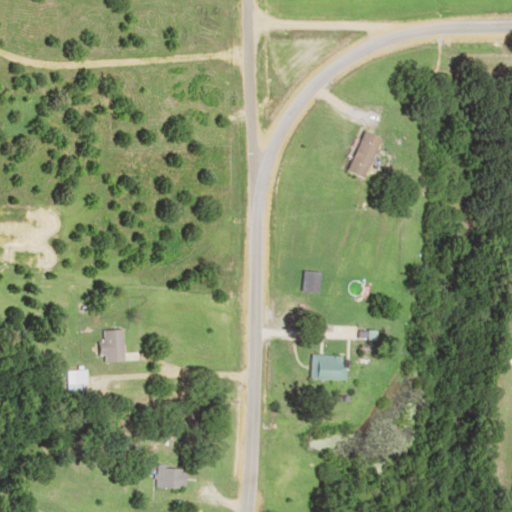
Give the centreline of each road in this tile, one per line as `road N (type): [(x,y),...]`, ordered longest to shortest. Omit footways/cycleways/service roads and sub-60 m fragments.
road 1 (residential): [(228,511),(240,433),(251,177),(235,156),(246,23)]
road 2 (residential): [(246,23),(511,29)]
road 3 (residential): [(251,177),(302,151),(363,79),(378,28)]
